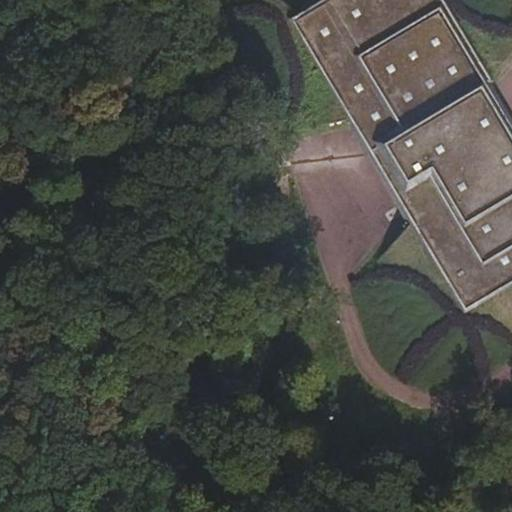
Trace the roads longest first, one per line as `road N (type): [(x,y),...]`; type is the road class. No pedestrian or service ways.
road 1 (track): [(0,12),(196,511)]
road 2 (track): [(52,145),(0,367)]
road 3 (track): [(0,382),(123,326)]
